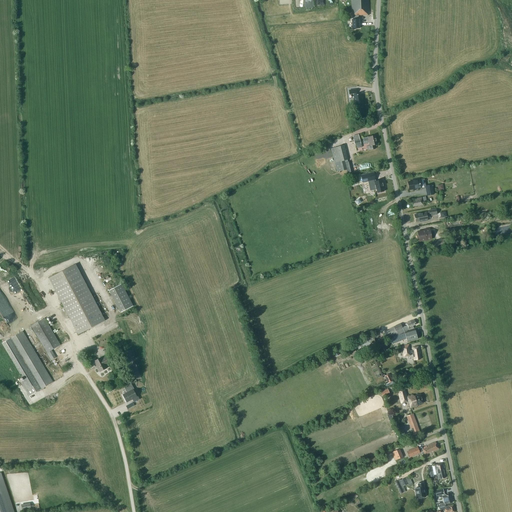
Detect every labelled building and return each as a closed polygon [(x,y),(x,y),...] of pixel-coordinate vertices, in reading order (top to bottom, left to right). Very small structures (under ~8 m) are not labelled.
[(358,16),(369,15),(368,0),(351,0),(352,16),(353,20),(352,20),(352,29),(360,28),(359,19),(358,20),(358,16)] [(362,103),(361,94),(357,95),(356,90),(349,91),(349,94),(353,94),(355,104),(362,103)] [(353,137),(355,146),(361,145),(359,135),(353,137)] [(368,137),(363,138),(364,144),(369,143),(370,146),(367,146),(368,150),(375,149),(374,145),(377,144),(375,135),(368,137)] [(331,149),(335,164),(337,172),(342,170),(342,171),(347,170),(348,173),(352,172),(350,162),(345,163),(345,161),(348,160),(344,146),(331,149)] [(374,173),(361,175),(363,183),(369,181),(374,180),(375,180),(374,173)] [(412,182),(408,182),(409,190),(421,187),(421,189),(426,188),(425,186),(424,179),(420,179),(419,179),(411,181),(412,182)] [(370,184),(369,184),(370,190),(376,189),(377,193),(384,192),(383,188),(383,187),(382,180),(376,181),(374,182),(374,180),(369,181),(370,184)] [(432,184),(425,186),(426,188),(427,195),(434,194),(432,184)] [(415,200),(411,201),(413,207),(418,206),(418,207),(423,206),(423,202),(426,202),(426,197),(415,199),(415,200)] [(429,212),(414,215),(416,222),(420,221),(420,222),(428,220),(427,215),(430,214),(430,216),(437,214),(436,209),(429,210),(429,212)] [(444,223),(445,228),(466,225),(465,219),(444,223)] [(425,230),(425,231),(418,232),(419,241),(426,240),(427,240),(430,240),(430,239),(431,239),(429,229),(425,230)] [(433,242),(435,248),(449,245),(448,239),(433,242)] [(49,278),(78,335),(105,321),(75,264),(49,278)] [(108,289),(117,312),(131,306),(122,283),(108,289)] [(31,326),(47,353),(52,350),(60,345),(44,318),(31,326)] [(416,324),(414,320),(406,323),(407,326),(402,328),(401,324),(394,327),(397,335),(404,332),(409,329),(409,330),(414,328),(413,326),(416,324)] [(396,341),(406,338),(407,342),(418,339),(415,330),(405,333),(395,337),(396,341)] [(21,382),(29,396),(39,390),(53,382),(23,331),(2,344),(24,380),(21,382)] [(373,335),(367,337),(357,342),(361,349),(376,342),(373,335)] [(410,353),(413,353),(413,355),(415,355),(416,360),(420,359),(419,354),(420,354),(419,347),(412,348),(413,350),(410,351),(409,349),(408,345),(410,345),(410,344),(401,347),(402,352),(404,352),(405,356),(410,356),(410,353)] [(51,361),(56,358),(52,350),(47,353),(51,361)] [(94,361),(100,372),(107,368),(105,365),(110,362),(107,357),(102,359),(101,358),(94,361)] [(389,374),(385,376),(388,383),(393,381),(389,374)] [(127,402),(132,399),(134,402),(139,399),(138,396),(137,396),(133,390),(134,390),(131,384),(124,387),(127,393),(123,395),(127,402)] [(418,406),(417,405),(423,403),(421,394),(414,396),(413,395),(407,397),(405,389),(404,385),(400,386),(401,390),(398,390),(401,403),(409,401),(410,408),(418,406)] [(407,416),(414,435),(419,433),(413,414),(407,416)] [(433,452),(439,449),(435,442),(428,445),(428,447),(423,449),(422,447),(418,449),(417,448),(414,449),(414,450),(416,455),(420,453),(423,451),(425,455),(433,451),(433,452)] [(396,460),(402,458),(398,450),(393,452),(396,460)] [(438,474),(439,479),(445,478),(443,471),(445,470),(443,463),(428,467),(430,476),(438,474)] [(0,511),(13,511),(1,473),(0,472),(0,511)] [(394,482),(400,494),(405,491),(403,486),(408,484),(409,486),(413,484),(409,476),(400,480),(400,479),(394,482)] [(415,488),(417,498),(425,497),(424,490),(422,483),(418,483),(418,488),(415,488)] [(433,491),(434,496),(434,499),(435,498),(435,497),(443,495),(443,494),(444,494),(443,488),(433,491)] [(442,496),(444,503),(440,504),(441,506),(446,505),(445,504),(452,502),(450,494),(442,496)]
